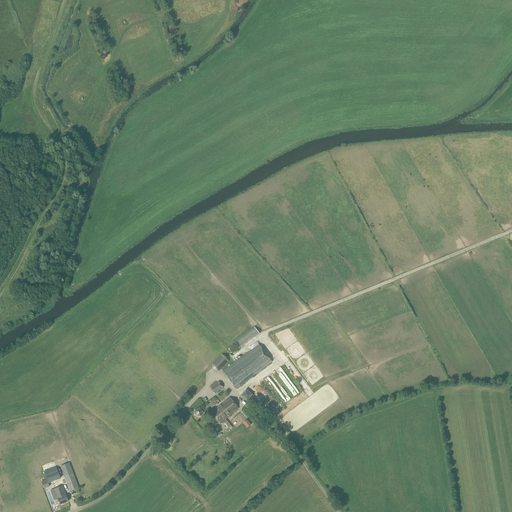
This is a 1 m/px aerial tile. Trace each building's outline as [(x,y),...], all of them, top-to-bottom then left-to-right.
[(259,334),(254,327),(234,342),(239,349),(259,334)] [(271,362),(258,345),(223,372),(236,389),(271,362)] [(215,370),(218,371),(228,361),(227,358),(225,355),(222,354),(212,364),(213,368),(215,370)] [(288,370),(264,389),(280,409),(304,391),(288,370)] [(210,388),(214,394),(222,388),(218,382),(210,388)] [(252,395),(245,390),(240,397),(247,402),(252,395)] [(238,409),(230,397),(211,413),(219,423),(238,409)] [(231,427),(225,420),(220,424),(226,431),(231,427)] [(60,466),(70,492),(78,488),(69,463),(60,466)] [(44,472),(48,483),(60,479),(56,467),(44,472)] [(41,482),(44,489),(49,487),(46,480),(41,482)] [(62,486),(53,490),(57,499),(59,505),(68,502),(66,496),(65,496),(62,486)]
